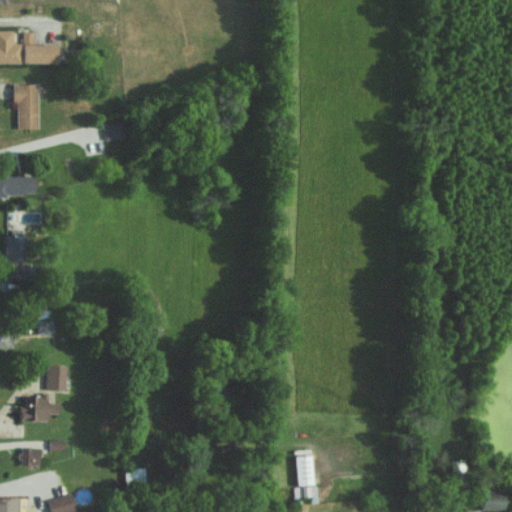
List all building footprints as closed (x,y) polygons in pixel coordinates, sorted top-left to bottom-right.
[(57,43),(32,43),(32,30),(21,30),(21,42),(11,42),(11,29),(0,29),(0,61),(57,62),(57,43)] [(37,127),(36,82),(13,83),(13,128),(37,127)] [(101,121),(102,138),(122,137),(121,120),(101,121)] [(0,194),(34,194),(34,176),(0,176),(0,194)] [(2,260),(23,260),(23,232),(2,232),(2,260)] [(51,332),(48,309),(34,310),(36,333),(51,332)] [(64,364),(44,364),(43,389),(64,389),(64,364)] [(19,395),(20,420),(46,419),(46,413),(57,413),(56,401),(46,402),(46,395),(19,395)] [(38,465),(39,447),(19,446),(19,464),(38,465)] [(311,484),(311,454),(294,454),(295,484),(311,484)] [(143,467),(123,468),(123,487),(144,486),(143,467)] [(292,503),(300,502),(300,496),(308,496),(308,502),(316,501),(315,485),(291,485),(292,503)] [(503,510),(504,490),(482,489),(481,509),(503,510)] [(45,499),(49,511),(66,511),(74,510),(68,492),(45,499)] [(0,496),(0,511),(17,511),(17,496),(0,496)]
